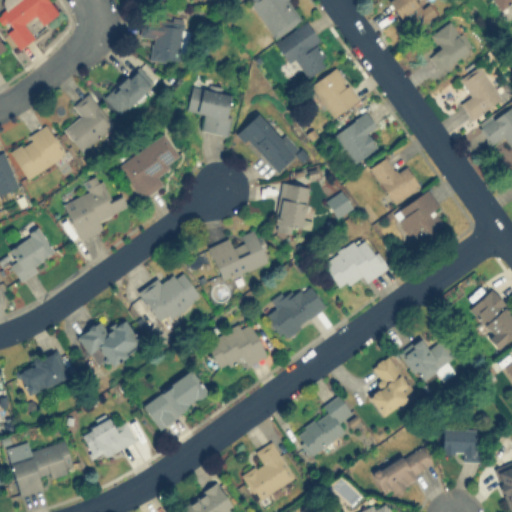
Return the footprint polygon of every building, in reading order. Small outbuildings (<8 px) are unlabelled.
[(56,11),(48,0),(0,0),(6,9),(0,12),(0,20),(17,46),(32,36),(23,22),(35,14),(41,22),(56,11)] [(248,0),(270,37),(301,20),(289,0),(248,0)] [(429,10),(421,0),(387,0),(407,27),(429,10)] [(511,0),(490,0),(496,9),(511,0)] [(177,61),(179,40),(183,41),(185,19),(141,14),(139,35),(150,36),(148,58),(177,61)] [(437,69),(470,48),(451,18),(428,33),(436,46),(427,52),(437,69)] [(305,76),(329,60),(304,21),(272,41),(286,62),(293,57),(305,76)] [(154,82),(136,63),(103,96),(120,114),(154,82)] [(468,117),(499,99),(479,65),(458,78),(468,95),(459,100),(468,117)] [(309,84),(332,116),(357,98),(334,66),(309,84)] [(232,90),(191,81),(184,110),(202,114),(198,129),(223,134),(232,90)] [(78,114),(61,126),(79,152),(114,127),(88,91),(70,103),(78,114)] [(511,100),(511,99),(475,123),(490,146),(504,137),(511,149),(511,100)] [(274,171),(296,151),(257,110),(236,130),(274,171)] [(352,162),(375,146),(367,133),(376,127),(364,111),(332,132),(352,162)] [(63,154),(46,124),(7,147),(24,177),(63,154)] [(155,172),(178,156),(162,132),(115,164),(138,198),(161,182),(155,172)] [(2,150),(0,150),(0,192),(16,186),(2,150)] [(417,185),(405,164),(394,171),(385,155),(368,166),(391,202),(417,185)] [(60,203),(77,238),(101,227),(96,219),(126,204),(120,193),(109,199),(97,173),(81,181),(86,190),(60,203)] [(305,227),(311,186),(279,181),(272,222),(305,227)] [(438,206),(426,188),(392,210),(413,242),(441,224),(432,210),(438,206)] [(17,277),(55,254),(37,225),(6,245),(14,258),(8,263),(17,277)] [(267,261),(254,227),(238,233),(241,241),(231,245),(227,236),(205,245),(219,280),(267,261)] [(386,267),(368,238),(360,243),(356,237),(320,258),(337,286),(359,274),(363,281),(386,267)] [(155,276),(136,289),(157,323),(199,296),(180,268),(159,282),(155,276)] [(325,307),(306,279),(270,303),(273,307),(262,314),(279,338),(325,307)] [(511,333),(511,313),(490,287),(466,307),(497,345),(511,333)] [(141,345),(123,316),(104,328),(98,319),(75,334),(94,364),(103,358),(108,365),(141,345)] [(203,341),(217,368),(241,356),(245,364),(265,354),(247,318),(203,341)] [(398,349),(415,381),(435,370),(439,379),(452,372),(446,361),(452,357),(441,337),(424,346),(420,337),(398,349)] [(68,376),(57,350),(15,366),(25,393),(68,376)] [(379,415),(413,393),(387,353),(367,366),(380,386),(366,395),(379,415)] [(511,358),(502,366),(511,379),(511,358)] [(206,391),(188,367),(139,404),(158,428),(206,391)] [(336,421),(349,412),(337,393),(319,404),(323,411),(292,431),(306,454),(342,431),(336,421)] [(78,429),(91,459),(134,441),(124,419),(112,425),(108,417),(78,429)] [(477,427),(440,427),(440,451),(460,451),(460,460),(477,460),(477,427)] [(16,494),(41,487),(38,476),(71,468),(64,439),(29,448),(26,440),(4,446),(16,494)] [(259,461),(239,472),(254,499),(292,477),(271,439),(252,450),(259,461)] [(370,471),(383,493),(390,489),(390,490),(433,466),(419,443),(370,471)] [(511,462),(492,471),(509,511),(511,509),(511,462)] [(182,511),(227,511),(233,508),(215,481),(178,505),(182,511)] [(353,511),(392,511),(387,501),(374,508),(371,503),(353,511)]
